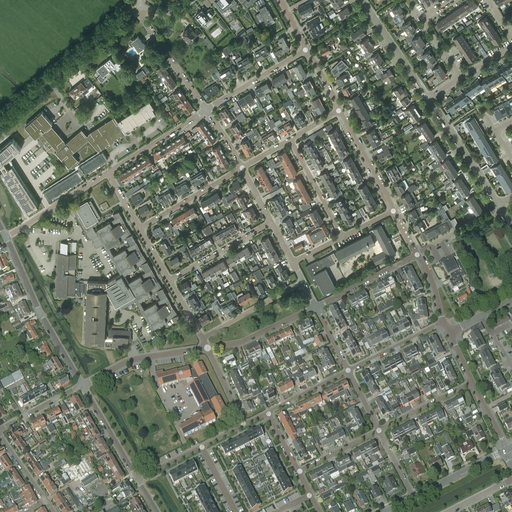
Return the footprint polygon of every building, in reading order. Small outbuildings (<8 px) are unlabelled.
[(222,14),(229,8),(222,0),(214,0),(218,4),(216,6),(222,14)] [(246,0),(240,0),(240,1),(246,8),(256,0),(250,0),(248,2),(247,1),(246,0)] [(255,17),(254,17),(257,22),(258,22),(258,23),(260,22),(265,20),(266,22),(273,18),(268,8),(268,9),(263,1),(260,3),(259,0),(255,3),(260,12),(256,14),(256,15),(254,16),(255,17)] [(344,2),(342,0),(334,0),(332,2),(334,6),(333,6),(334,8),(344,2)] [(473,9),(478,6),(473,0),(470,0),(468,1),(473,9)] [(468,1),(463,4),(469,12),(470,13),(474,10),(473,9),(468,1)] [(308,2),(298,8),(301,14),(312,8),(308,2)] [(463,4),(459,7),(464,15),(469,12),(463,4)] [(395,15),(403,10),(399,5),(395,8),(394,7),(391,9),(395,15)] [(347,7),(338,13),(339,15),(340,15),(343,18),(351,12),(347,7)] [(464,15),(459,7),(454,11),(460,18),(464,15)] [(202,10),(201,10),(200,12),(199,12),(198,13),(195,15),(196,15),(204,25),(210,20),(208,18),(209,17),(210,18),(214,14),(209,9),(205,12),(204,13),(202,10)] [(403,10),(395,15),(397,18),(394,20),(396,23),(396,22),(398,24),(403,20),(402,18),(406,15),(403,10)] [(460,18),(454,11),(450,14),(455,21),(460,18)] [(450,14),(446,16),(451,24),(455,21),(450,14)] [(446,16),(441,19),(446,27),(451,24),(446,16)] [(482,27),(489,22),(486,17),(478,22),(482,27)] [(317,18),(306,24),(308,27),(310,27),(313,33),(312,34),(314,38),(325,32),(322,28),(321,29),(317,23),(319,22),(317,18)] [(446,27),(441,19),(437,23),(438,24),(434,26),(438,32),(441,30),(442,30),(446,27)] [(403,20),(398,24),(403,32),(413,25),(409,20),(405,23),(403,20)] [(492,26),(489,22),(482,27),(485,31),(492,26)] [(416,30),(413,25),(403,32),(405,30),(408,35),(405,37),(407,39),(414,35),(412,33),(416,30)] [(492,26),(485,31),(488,36),(495,31),(492,26)] [(184,35),(183,37),(189,42),(192,38),(193,38),(197,33),(200,36),(202,34),(197,29),(195,31),(189,27),(183,34),(184,35)] [(361,28),(351,35),(355,40),(359,38),(360,39),(366,35),(361,28)] [(498,35),(495,31),(488,36),(491,40),(498,35)] [(339,32),(333,36),(335,39),(338,37),(341,41),(344,39),(339,32)] [(456,44),(464,38),(461,34),(453,39),(456,44)] [(414,35),(407,39),(409,42),(413,47),(423,40),(419,35),(415,37),(414,35)] [(502,40),(498,35),(491,40),(494,45),(502,40)] [(130,40),(127,42),(132,47),(133,46),(138,53),(144,49),(143,48),(146,45),(137,36),(131,41),(130,40)] [(283,48),(274,53),(275,56),(283,52),(289,48),(283,36),(278,39),(283,48)] [(363,48),(371,42),(368,37),(362,41),(361,39),(356,42),(357,45),(360,43),(363,48)] [(206,38),(203,40),(209,48),(212,46),(206,38)] [(267,41),(266,38),(260,41),(264,47),(260,49),(264,56),(265,56),(267,55),(267,54),(270,53),(269,51),(272,49),(269,44),(267,41)] [(464,38),(456,44),(459,48),(467,43),(464,38)] [(328,45),(320,49),(323,55),(335,49),(332,45),(335,44),(333,40),(329,43),(330,44),(328,45)] [(423,40),(413,47),(416,51),(418,54),(423,50),(422,47),(426,44),(423,40)] [(371,42),(363,48),(366,52),(363,53),(365,56),(370,53),(369,50),(374,47),(371,42)] [(470,47),(467,43),(459,48),(462,52),(470,47)] [(346,44),(339,47),(342,53),(349,49),(346,44)] [(479,48),(478,48),(484,57),(487,55),(481,46),(479,48)] [(470,47),(462,52),(466,57),(473,52),(470,47)] [(264,56),(260,49),(254,52),(259,60),(259,59),(259,60),(262,58),(264,56)] [(423,50),(418,54),(417,55),(418,57),(419,56),(420,58),(422,58),(424,57),(425,59),(433,54),(429,49),(425,52),(423,50)] [(374,62),(381,58),(378,52),(374,55),(372,52),(365,57),(369,62),(372,60),(374,62)] [(473,52),(466,57),(469,62),(477,56),(473,52)] [(433,54),(425,59),(428,64),(426,66),(427,69),(428,69),(434,65),(432,62),(436,59),(433,54)] [(243,59),(247,66),(248,67),(250,65),(252,63),(248,56),(243,59)] [(103,63),(109,70),(114,66),(118,71),(123,66),(119,62),(116,65),(110,58),(103,63)] [(337,60),(329,65),(334,75),(338,72),(339,72),(348,65),(345,58),(343,60),(341,58),(338,61),(337,60)] [(381,58),(374,62),(376,66),(373,68),(376,73),(383,69),(381,66),(385,63),(381,58)] [(247,66),(243,59),(237,63),(241,70),(242,70),(245,68),(247,66)] [(109,70),(103,63),(103,64),(103,63),(96,69),(97,69),(95,70),(100,75),(97,78),(101,82),(105,79),(103,76),(109,71),(109,70)] [(293,67),(295,70),(297,73),(303,69),(300,63),(293,67)] [(159,74),(166,69),(162,64),(156,69),(159,74)] [(225,70),(229,77),(230,76),(230,77),(233,75),(232,75),(235,73),(235,74),(238,72),(233,65),(231,66),(229,64),(226,66),(228,68),(225,70)] [(428,69),(427,69),(426,70),(428,73),(430,72),(433,73),(434,72),(435,74),(443,69),(439,64),(435,67),(434,65),(428,69)] [(510,75),(504,66),(499,69),(500,71),(504,78),(510,75)] [(142,69),(136,74),(139,79),(146,74),(142,69)] [(169,74),(166,69),(159,74),(162,79),(163,79),(169,74)] [(303,69),(297,73),(298,75),(300,78),(306,75),(303,69)] [(381,70),(375,75),(378,79),(382,76),(385,81),(387,80),(388,80),(389,82),(395,78),(393,76),(394,75),(390,69),(383,73),(381,70)] [(443,69),(435,74),(437,77),(432,80),(434,82),(435,85),(443,79),(442,77),(446,74),(443,69)] [(227,79),(227,78),(229,77),(225,70),(220,73),(223,78),(224,80),(225,80),(227,79)] [(500,71),(495,74),(501,83),(506,80),(504,78),(500,71)] [(283,73),(277,76),(281,83),(287,79),(289,83),(292,82),(290,79),(291,79),(289,77),(287,74),(285,75),(283,73)] [(346,73),(336,79),(339,84),(352,77),(351,74),(347,76),(346,73)] [(163,79),(162,79),(161,80),(162,83),(164,81),(166,84),(173,79),(169,74),(163,79)] [(501,83),(495,74),(490,77),(496,86),(501,83)] [(281,83),(277,76),(272,79),(276,86),(281,83)] [(496,86),(490,77),(485,79),(487,83),(485,85),(489,91),(492,90),(491,88),(496,86)] [(84,81),(90,88),(93,85),(88,79),(84,81)] [(176,84),(173,79),(166,84),(168,87),(166,88),(168,91),(171,90),(170,88),(176,84)] [(478,79),(473,83),(479,91),(484,88),(487,93),(489,91),(485,85),(483,86),(478,79)] [(299,94),(313,86),(309,80),(303,84),(305,87),(295,92),(296,95),(299,94)] [(75,87),(83,96),(85,94),(82,91),(83,91),(82,90),(86,88),(81,82),(75,87)] [(216,83),(205,90),(208,96),(219,90),(216,83)] [(267,83),(261,86),(265,93),(270,89),(267,83)] [(349,86),(342,90),(345,95),(358,88),(355,83),(349,86)] [(479,91),(473,83),(469,86),(474,95),(479,91)] [(265,93),(261,86),(255,90),(259,96),(262,94),(266,100),(270,97),(268,94),(266,95),(265,93)] [(313,86),(299,94),(300,96),(307,92),(309,96),(316,92),(313,86)] [(398,98),(407,92),(405,90),(406,89),(404,88),(403,89),(401,86),(393,91),(398,98)] [(474,95),(469,86),(464,89),(465,92),(465,91),(469,98),(470,98),(474,95)] [(83,96),(75,87),(69,91),(74,97),(78,95),(79,94),(81,97),(83,96)] [(291,91),(293,90),(291,87),(290,88),(287,89),(286,90),(287,93),(291,99),(294,97),(294,96),(291,91)] [(177,99),(183,94),(180,89),(174,93),(169,96),(171,98),(175,96),(177,99)] [(356,109),(363,106),(365,104),(364,101),(361,102),(357,94),(359,93),(358,91),(351,94),(353,97),(348,100),(351,106),(353,104),(356,109)] [(465,92),(460,95),(466,103),(471,100),(470,98),(469,98),(465,91),(465,92)] [(407,92),(398,98),(403,105),(410,100),(408,97),(410,96),(409,94),(408,95),(407,92)] [(250,93),(244,96),(251,106),(256,103),(255,102),(254,99),(250,93)] [(183,94),(177,99),(180,103),(178,105),(173,108),(174,108),(187,99),(183,94)] [(460,95),(456,98),(461,107),(466,103),(460,95)] [(244,96),(238,100),(242,106),(244,109),(247,107),(249,110),(252,108),(251,106),(244,96)] [(310,110),(322,103),(319,97),(312,101),(310,102),(312,105),(308,107),(309,110),(310,110)] [(456,98),(451,101),(457,110),(461,107),(456,98)] [(190,104),(187,99),(174,108),(174,109),(176,108),(177,108),(181,105),(184,108),(190,104)] [(39,137),(40,139),(44,143),(50,148),(53,146),(56,149),(57,150),(55,152),(69,167),(70,166),(73,168),(78,164),(77,162),(76,161),(77,160),(78,160),(72,153),(89,139),(99,151),(99,150),(101,149),(101,150),(106,146),(107,147),(110,145),(110,144),(115,141),(122,137),(122,136),(127,133),(130,132),(130,131),(134,128),(134,129),(139,126),(139,125),(146,120),(147,121),(152,117),(155,114),(152,109),(154,109),(149,101),(118,122),(114,117),(109,120),(102,124),(102,125),(97,128),(97,127),(94,130),(89,134),(87,136),(82,130),(77,134),(77,133),(70,138),(71,139),(66,143),(65,141),(63,139),(63,138),(54,128),(52,125),(51,126),(50,125),(53,123),(42,111),(25,125),(36,137),(38,136),(39,137)] [(86,101),(79,107),(81,110),(89,104),(86,101)] [(457,110),(451,101),(446,105),(452,113),(457,110)] [(271,103),(263,108),(266,112),(274,108),(271,103)] [(310,110),(309,110),(304,113),(307,119),(312,116),(310,113),(313,111),(315,114),(325,109),(322,103),(310,110)] [(502,103),(497,105),(504,118),(506,116),(506,115),(508,114),(504,105),(502,103)] [(190,104),(184,108),(187,113),(194,109),(190,104)] [(409,116),(418,111),(414,105),(404,111),(405,113),(407,113),(409,116)] [(504,118),(497,105),(492,108),(493,110),(498,119),(500,118),(501,119),(504,118)] [(356,109),(353,110),(357,116),(359,115),(361,117),(368,114),(363,106),(356,109)] [(226,107),(219,112),(223,117),(232,111),(234,110),(232,108),(232,107),(228,110),(226,107)] [(295,112),(292,114),(298,125),(304,121),(298,110),(296,108),(294,109),(294,110),(295,112)] [(289,121),(291,125),(293,123),(285,110),(283,111),(283,112),(288,120),(285,121),(284,120),(281,121),(282,122),(279,124),(281,126),(283,125),(289,121)] [(232,111),(223,117),(225,120),(224,120),(226,123),(226,122),(227,122),(233,118),(234,120),(236,118),(235,116),(236,116),(233,113),(232,111)] [(418,111),(409,116),(412,120),(411,121),(412,123),(421,116),(418,111)] [(368,114),(361,117),(362,119),(359,121),(363,127),(365,125),(367,128),(375,123),(376,123),(377,122),(376,120),(372,122),(368,114)] [(469,131),(479,125),(474,116),(464,122),(469,131)] [(272,119),(269,120),(273,127),(277,133),(280,131),(278,128),(276,125),(272,119)] [(293,128),(291,125),(289,121),(283,125),(287,131),(293,128)] [(200,131),(206,127),(203,122),(191,130),(193,132),(198,128),(200,131)] [(234,133),(240,129),(239,127),(241,126),(238,122),(237,123),(230,127),(234,133)] [(418,127),(416,128),(419,133),(421,135),(423,133),(430,129),(428,126),(429,126),(428,123),(427,124),(425,122),(418,127)] [(283,125),(281,126),(278,128),(280,131),(282,135),(287,131),(283,125)] [(479,125),(469,131),(474,139),(484,133),(479,125)] [(206,127),(200,131),(202,134),(196,138),(197,139),(209,131),(206,127)] [(334,130),(328,133),(331,139),(340,134),(340,133),(339,134),(338,132),(339,132),(337,128),(336,129),(334,130)] [(240,129),(234,133),(237,138),(244,134),(240,129)] [(267,134),(271,141),(276,138),(271,129),(268,132),(269,133),(267,134)] [(369,139),(381,133),(379,130),(376,132),(374,129),(366,133),(369,139)] [(435,136),(430,129),(423,133),(428,140),(435,136)] [(209,131),(197,139),(198,141),(204,137),(206,140),(213,135),(209,131)] [(381,133),(369,139),(373,145),(380,141),(378,138),(386,134),(385,131),(381,133)] [(489,141),(484,133),(474,139),(479,147),(489,141)] [(271,141),(267,134),(261,138),(265,144),(271,141)] [(342,137),(340,134),(331,139),(334,144),(342,140),(341,138),(342,137)] [(183,135),(178,138),(182,145),(184,148),(189,145),(187,142),(183,135)] [(213,135),(206,140),(208,142),(206,144),(204,146),(206,149),(208,148),(207,146),(216,140),(213,135)] [(178,138),(173,142),(179,151),(181,149),(180,147),(182,145),(178,138)] [(13,139),(0,149),(0,164),(0,165),(4,170),(2,171),(29,213),(39,206),(24,183),(26,182),(15,163),(8,167),(4,161),(20,147),(13,139)] [(308,152),(314,148),(311,143),(312,142),(311,139),(305,143),(304,143),(306,146),(305,146),(308,152)] [(243,149),(250,146),(247,140),(240,144),(243,149)] [(342,140),(334,144),(332,145),(333,146),(333,147),(335,146),(337,149),(345,145),(342,140)] [(430,146),(427,147),(432,154),(435,152),(441,148),(437,141),(430,145),(431,145),(430,146)] [(489,141),(479,147),(484,156),(494,150),(489,141)] [(179,151),(173,142),(168,145),(173,152),(176,150),(177,152),(179,151)] [(386,142),(384,143),(385,145),(382,147),(384,151),(377,154),(381,161),(388,158),(389,158),(392,156),(389,149),(391,148),(388,143),(387,144),(386,142)] [(173,152),(168,145),(163,148),(169,157),(171,155),(170,153),(173,152)] [(215,154),(222,150),(219,145),(213,148),(212,147),(206,150),(208,153),(213,150),(215,154)] [(345,145),(337,149),(340,155),(337,156),(334,158),(336,160),(339,159),(349,153),(345,145)] [(253,151),(250,146),(243,149),(247,155),(253,151)] [(169,157),(163,148),(159,151),(163,158),(166,156),(167,158),(169,157)] [(316,152),(314,148),(308,152),(311,157),(323,151),(322,149),(316,152)] [(446,155),(441,148),(435,152),(439,159),(446,155)] [(326,149),(323,151),(311,157),(314,163),(321,159),(319,157),(324,154),(324,153),(327,151),(326,149)] [(222,150),(215,154),(216,156),(210,159),(212,161),(224,155),(222,150)] [(494,150),(484,156),(489,164),(499,158),(494,150)] [(79,169),(44,192),(49,200),(82,178),(80,175),(84,173),(85,174),(107,160),(102,151),(78,167),(79,169)] [(163,158),(159,151),(153,154),(158,161),(163,158)] [(281,160),(288,156),(285,151),(278,155),(281,160)] [(351,156),(349,153),(339,159),(340,162),(343,160),(346,166),(354,162),(351,156)] [(227,160),(224,155),(212,161),(213,163),(218,160),(220,164),(227,160)] [(291,162),(288,156),(281,160),(284,166),(291,162)] [(143,160),(149,169),(152,167),(153,169),(156,167),(156,166),(155,166),(154,166),(156,165),(154,163),(153,164),(153,163),(152,163),(148,157),(143,160)] [(277,166),(275,163),(273,159),(267,162),(270,167),(271,169),(274,168),(277,166)] [(323,165),(321,159),(314,163),(317,169),(318,168),(320,170),(333,163),(332,162),(327,164),(327,163),(323,165)] [(441,164),(438,166),(442,171),(443,170),(444,172),(453,166),(449,159),(442,163),(442,164),(441,164)] [(149,169),(143,160),(139,163),(143,170),(144,172),(149,169)] [(227,160),(220,164),(216,166),(217,168),(216,168),(218,171),(222,168),(222,169),(229,165),(227,160)] [(291,162),(284,166),(287,171),(294,167),(291,162)] [(354,162),(346,166),(349,171),(357,167),(354,162)] [(496,176),(506,170),(501,162),(491,167),(496,176)] [(143,170),(139,163),(134,166),(138,173),(143,170)] [(333,163),(320,170),(321,173),(320,174),(323,180),(330,176),(329,176),(333,174),(331,172),(328,174),(327,170),(335,166),(333,163)] [(264,171),(261,165),(254,169),(257,175),(264,171)] [(389,175),(403,167),(402,165),(397,167),(395,165),(386,170),(389,175)] [(138,173),(134,166),(128,169),(133,176),(134,179),(140,175),(138,173)] [(453,166),(444,172),(448,179),(450,178),(451,177),(451,178),(458,174),(453,166)] [(196,167),(193,169),(195,172),(196,174),(200,182),(206,178),(204,176),(207,174),(203,168),(200,169),(201,171),(199,173),(196,167)] [(287,171),(290,177),(286,179),(287,181),(295,177),(294,174),(297,173),(294,167),(287,171)] [(360,173),(357,167),(349,171),(352,177),(360,173)] [(403,167),(389,175),(393,183),(398,180),(397,177),(401,175),(399,172),(405,169),(403,167)] [(211,168),(206,170),(211,179),(215,177),(211,170),(212,170),(211,168)] [(128,169),(124,172),(128,179),(133,176),(128,169)] [(264,171),(257,175),(260,180),(267,176),(265,173),(267,172),(265,170),(264,171)] [(506,170),(496,176),(501,184),(511,178),(506,170)] [(128,179),(124,172),(119,175),(120,177),(116,179),(122,187),(125,185),(124,182),(128,179)] [(190,176),(187,177),(191,184),(193,182),(195,185),(200,182),(196,174),(195,172),(189,175),(190,176)] [(360,173),(352,177),(357,185),(362,182),(361,179),(363,178),(360,173)] [(270,181),(267,176),(260,180),(263,185),(270,181)] [(330,176),(323,180),(326,185),(332,181),(330,176)] [(180,184),(185,191),(190,188),(188,185),(191,184),(187,177),(184,179),(185,181),(180,184)] [(297,180),(295,177),(287,181),(289,184),(293,182),(295,187),(303,183),(300,178),(297,180)] [(456,191),(465,185),(461,178),(454,182),(457,187),(454,188),(456,191)] [(511,189),(511,179),(511,178),(501,184),(506,193),(511,189)] [(408,190),(416,186),(414,184),(408,187),(405,180),(401,182),(401,181),(394,185),(398,193),(405,189),(407,188),(408,190)] [(172,182),(169,183),(175,193),(177,192),(179,195),(185,191),(180,184),(178,181),(176,183),(178,185),(175,187),(172,182)] [(233,193),(242,188),(237,181),(232,183),(234,186),(230,188),(233,193)] [(270,181),(263,185),(266,191),(269,189),(271,192),(278,188),(276,185),(273,187),(270,181)] [(332,181),(326,185),(329,190),(335,187),(332,181)] [(362,182),(357,185),(361,193),(369,189),(366,184),(364,185),(362,182)] [(167,188),(162,191),(168,201),(174,198),(172,195),(175,193),(169,183),(166,185),(167,188)] [(305,189),(303,183),(295,187),(298,193),(305,189)] [(416,186),(408,190),(410,192),(409,193),(401,197),(404,203),(415,197),(412,192),(417,189),(419,187),(418,185),(416,186)] [(465,185),(456,191),(457,193),(456,193),(459,198),(462,196),(463,196),(470,192),(465,185)] [(134,196),(132,198),(135,204),(143,200),(141,196),(143,195),(142,192),(145,190),(143,187),(133,193),(134,196)] [(335,187),(329,190),(332,196),(333,195),(335,198),(342,194),(341,191),(338,192),(335,187)] [(308,194),(305,189),(298,193),(301,198),(308,194)] [(372,195),(369,189),(361,193),(364,199),(372,195)] [(158,195),(155,196),(159,203),(161,201),(163,204),(168,201),(162,191),(160,192),(161,195),(159,197),(158,195)] [(217,193),(212,196),(215,203),(216,202),(219,200),(220,201),(221,200),(222,200),(219,195),(217,193)] [(278,193),(272,196),(273,199),(271,200),(274,205),(281,201),(278,196),(279,195),(278,193)] [(244,194),(236,198),(240,207),(244,205),(243,204),(249,201),(247,197),(246,198),(244,194)] [(300,199),(299,199),(300,201),(302,200),(304,203),(301,205),(303,211),(311,207),(308,201),(311,199),(308,194),(301,198),(300,199)] [(342,194),(335,198),(336,201),(334,202),(337,207),(344,203),(347,202),(346,200),(343,201),(341,197),(343,196),(342,194)] [(372,195),(364,199),(367,204),(375,200),(372,195)] [(215,203),(212,196),(206,199),(212,208),(215,206),(217,210),(219,208),(216,202),(215,203)] [(234,196),(227,201),(229,204),(229,205),(230,206),(231,201),(236,199),(234,196)] [(471,207),(478,203),(473,196),(467,200),(470,205),(467,207),(468,209),(471,207)] [(417,202),(415,197),(404,203),(407,208),(414,204),(416,203),(417,206),(424,202),(423,199),(417,202)] [(141,208),(138,209),(142,216),(150,212),(148,208),(150,206),(149,203),(151,202),(150,199),(140,205),(141,208)] [(201,202),(203,206),(206,211),(208,209),(208,210),(212,208),(206,199),(201,202)] [(75,282),(76,254),(71,254),(71,242),(67,242),(67,243),(61,242),(60,253),(57,253),(56,295),(82,296),(82,291),(87,292),(85,341),(90,342),(90,343),(99,343),(99,342),(104,342),(104,338),(113,339),(112,347),(128,348),(128,339),(131,339),(131,331),(109,330),(109,336),(104,336),(106,291),(116,308),(121,305),(123,307),(136,300),(150,325),(152,328),(154,327),(154,328),(172,318),(174,322),(180,319),(179,318),(180,317),(178,315),(177,315),(175,310),(174,311),(173,309),(170,303),(169,303),(168,301),(169,301),(167,296),(167,295),(166,294),(166,293),(165,293),(164,291),(164,290),(164,289),(163,289),(163,288),(162,288),(160,283),(158,284),(157,282),(158,282),(155,276),(154,276),(153,274),(154,274),(152,269),(151,268),(152,268),(150,266),(149,264),(148,261),(147,262),(147,261),(144,257),(143,257),(142,255),(143,255),(139,249),(138,248),(139,247),(136,242),(136,241),(135,239),(133,237),(134,237),(133,235),(132,235),(132,234),(129,230),(128,230),(127,229),(128,228),(124,222),(123,222),(122,221),(123,220),(121,216),(121,215),(120,212),(119,213),(119,211),(113,215),(115,218),(97,229),(98,230),(97,231),(96,230),(98,234),(99,235),(98,236),(92,227),(97,224),(95,221),(97,220),(101,218),(91,200),(87,202),(85,203),(84,202),(78,206),(79,207),(73,210),(90,240),(92,239),(93,241),(92,242),(96,248),(104,244),(121,274),(108,281),(108,282),(107,283),(107,282),(106,282),(88,281),(87,281),(87,283),(82,283),(82,282),(83,282),(83,281),(80,281),(80,282),(80,283),(75,282)] [(378,206),(375,200),(367,204),(368,206),(370,210),(378,206)] [(281,201),(274,205),(276,211),(284,207),(281,201)] [(344,203),(337,207),(340,213),(347,209),(344,203)] [(482,210),(478,203),(471,207),(475,214),(473,216),(474,218),(481,215),(479,212),(482,210)] [(187,210),(191,216),(192,218),(198,215),(196,212),(193,207),(187,210)] [(248,217),(255,213),(252,207),(245,211),(242,212),(246,218),(248,217)] [(284,207),(276,211),(280,216),(282,215),(284,218),(294,212),(294,211),(289,214),(288,212),(287,213),(284,207)] [(415,209),(408,213),(412,220),(421,216),(422,218),(429,214),(427,212),(422,215),(421,213),(422,212),(419,207),(415,209)] [(443,207),(436,211),(442,222),(449,219),(443,207)] [(312,218),(319,214),(316,208),(311,211),(309,209),(300,214),(303,219),(305,218),(305,217),(308,216),(311,215),(312,218)] [(351,214),(350,214),(347,209),(340,213),(344,218),(351,214)] [(187,210),(182,213),(187,222),(188,221),(186,219),(191,216),(187,210)] [(206,211),(203,213),(209,223),(212,221),(206,211)] [(228,226),(232,233),(238,230),(236,228),(239,226),(231,212),(228,214),(229,217),(230,216),(232,220),(231,221),(233,224),(228,226)] [(294,212),(284,218),(285,220),(282,221),(285,227),(296,221),(296,220),(292,222),(289,217),(296,214),(294,212)] [(351,214),(344,218),(347,224),(353,220),(352,216),(357,214),(356,212),(353,213),(350,214),(351,214)] [(182,213),(177,216),(181,222),(183,221),(185,223),(187,222),(182,213)] [(258,219),(255,213),(248,217),(251,222),(258,219)] [(319,214),(312,218),(316,225),(323,221),(319,214)] [(181,222),(177,216),(172,219),(175,225),(172,226),(172,227),(174,230),(179,238),(182,237),(181,235),(177,228),(180,227),(178,224),(181,222)] [(416,230),(417,230),(418,232),(425,228),(428,226),(424,219),(414,224),(416,227),(414,227),(416,230)] [(428,230),(421,233),(425,241),(453,226),(449,219),(442,222),(438,225),(428,230)] [(296,221),(285,227),(288,232),(291,231),(292,233),(291,234),(292,237),(302,231),(296,221)] [(322,232),(327,229),(324,224),(319,226),(322,232)] [(160,226),(153,231),(156,236),(159,234),(160,237),(165,234),(163,232),(166,230),(164,228),(163,225),(160,227),(160,226)] [(232,233),(228,226),(226,228),(224,225),(222,227),(223,229),(227,236),(232,233)] [(370,233),(335,251),(340,260),(371,244),(377,255),(372,257),(376,263),(388,257),(388,258),(395,254),(381,225),(373,229),(369,231),(370,233)] [(309,231),(306,233),(309,239),(310,241),(309,241),(311,244),(330,234),(327,229),(322,232),(319,226),(316,228),(312,230),(310,231),(309,232),(309,231)] [(223,229),(218,232),(222,239),(227,236),(223,229)] [(222,239),(218,232),(213,235),(217,242),(222,239)] [(309,239),(306,233),(305,232),(292,239),(294,244),(293,245),(296,250),(308,244),(306,241),(309,239)] [(196,236),(194,237),(196,241),(197,240),(199,243),(203,250),(208,247),(204,240),(203,238),(200,240),(199,239),(198,239),(196,236)] [(204,240),(208,247),(213,244),(209,237),(204,240)] [(264,246),(271,242),(268,237),(261,241),(262,244),(258,246),(260,249),(264,246)] [(165,240),(160,243),(163,249),(169,246),(169,245),(172,244),(168,238),(165,239),(165,240)] [(274,248),(271,242),(264,246),(266,251),(274,248)] [(199,243),(194,246),(198,253),(203,250),(199,243)] [(190,248),(188,249),(192,256),(198,253),(194,246),(193,244),(192,244),(190,245),(190,246),(190,248)] [(169,246),(163,249),(167,254),(171,252),(172,253),(175,252),(172,248),(171,249),(169,246)] [(248,247),(242,250),(246,257),(252,254),(249,249),(248,247)] [(257,263),(259,261),(256,255),(255,255),(251,247),(249,249),(252,254),(251,254),(252,256),(253,256),(257,263)] [(274,248),(266,251),(269,257),(276,253),(274,248)] [(242,262),(248,259),(246,257),(242,250),(237,253),(242,262)] [(242,262),(237,253),(232,256),(236,263),(239,261),(240,263),(242,262)] [(276,253),(269,257),(266,259),(269,264),(263,267),(265,270),(277,264),(276,260),(279,258),(276,253)] [(177,257),(170,261),(174,267),(181,262),(179,259),(182,258),(180,254),(177,256),(177,257)] [(333,259),(331,254),(318,261),(317,260),(306,266),(315,285),(319,284),(324,293),(335,287),(325,268),(336,263),(334,259),(333,259)] [(451,278),(463,272),(458,261),(455,262),(453,258),(455,257),(454,255),(450,257),(439,263),(441,267),(443,266),(448,276),(450,275),(451,278)] [(0,265),(2,270),(9,267),(3,256),(0,257),(0,265)] [(236,263),(232,256),(227,259),(231,266),(236,263)] [(223,261),(218,264),(222,271),(227,268),(223,261)] [(222,271),(218,264),(213,267),(217,274),(217,273),(222,271)] [(280,265),(275,268),(276,271),(278,271),(280,275),(277,277),(280,281),(283,280),(289,276),(285,269),(283,270),(280,265)] [(213,267),(208,270),(213,279),(216,278),(218,281),(219,280),(221,279),(219,275),(218,276),(217,273),(217,274),(213,267)] [(407,277),(414,273),(411,268),(404,272),(407,277)] [(213,279),(208,270),(202,273),(206,280),(209,278),(211,282),(214,281),(213,279)] [(261,278),(256,271),(252,273),(256,279),(255,280),(251,283),(256,291),(257,290),(259,293),(264,291),(260,283),(262,281),(261,278)] [(463,272),(451,278),(453,281),(449,283),(453,290),(463,284),(460,278),(465,276),(463,272)] [(11,273),(0,278),(3,284),(10,281),(11,282),(14,280),(13,280),(14,280),(11,273)] [(417,279),(414,273),(407,277),(409,282),(417,279)] [(272,275),(266,278),(271,287),(277,283),(272,275)] [(187,281),(181,285),(184,290),(187,289),(187,290),(190,288),(192,290),(197,287),(195,283),(192,284),(191,283),(192,283),(190,279),(187,281)] [(392,279),(387,282),(390,289),(395,286),(392,279)] [(420,284),(417,279),(409,282),(412,288),(420,284)] [(390,289),(387,282),(381,285),(385,291),(390,289)] [(420,284),(412,288),(414,291),(413,291),(413,292),(414,293),(413,294),(415,297),(417,297),(425,294),(422,289),(423,289),(420,284)] [(381,285),(376,288),(380,297),(386,294),(384,291),(385,291),(381,285)] [(12,295),(19,292),(16,286),(5,291),(8,297),(11,295),(12,295)] [(457,299),(455,301),(457,304),(460,303),(468,299),(470,298),(474,296),(472,293),(475,292),(473,287),(466,291),(464,292),(465,295),(457,299)] [(380,297),(376,288),(370,291),(374,297),(375,300),(380,297)] [(200,300),(200,299),(195,291),(189,294),(191,297),(188,299),(192,304),(200,300)] [(19,292),(12,295),(11,295),(12,299),(9,300),(10,302),(22,297),(19,292)] [(226,301),(230,310),(236,307),(234,303),(236,302),(234,298),(231,293),(231,292),(227,293),(227,296),(229,300),(226,301)] [(243,295),(242,292),(237,295),(239,297),(238,298),(241,304),(247,300),(243,295)] [(249,292),(243,295),(247,300),(252,297),(249,292)] [(360,296),(363,302),(368,300),(365,293),(360,296)] [(360,296),(354,299),(358,305),(363,302),(360,296)] [(200,300),(192,304),(195,310),(197,309),(198,312),(204,308),(205,307),(202,302),(203,301),(201,299),(200,299),(200,300)] [(217,299),(214,300),(219,308),(221,311),(223,310),(225,313),(230,310),(226,301),(220,304),(217,299)] [(354,299),(349,302),(351,306),(352,308),(351,308),(352,312),(357,310),(356,309),(359,308),(358,305),(354,299)] [(27,309),(24,303),(14,308),(16,314),(17,313),(27,309)] [(216,304),(212,306),(214,310),(215,309),(219,316),(222,314),(218,307),(216,304)] [(401,304),(399,305),(398,305),(398,306),(404,316),(406,315),(402,306),(401,304)] [(387,310),(385,306),(383,307),(382,305),(377,307),(380,313),(387,310)] [(332,316),(339,312),(336,307),(329,311),(332,316)] [(29,315),(27,309),(17,313),(20,321),(24,319),(23,318),(29,315)] [(207,314),(199,318),(203,324),(210,320),(211,321),(213,319),(211,316),(209,312),(207,313),(207,314)] [(342,317),(339,312),(332,316),(334,321),(342,317)] [(413,316),(409,317),(413,325),(417,323),(414,318),(419,317),(419,321),(428,319),(427,313),(418,314),(413,316)] [(342,317),(334,321),(337,327),(345,323),(342,317)] [(310,320),(304,323),(308,330),(310,329),(312,333),(315,331),(310,320)] [(401,323),(405,331),(410,329),(407,321),(406,320),(403,322),(402,320),(400,321),(400,323),(401,323)] [(31,322),(25,326),(29,332),(25,334),(29,341),(33,339),(34,341),(37,338),(37,337),(32,327),(35,325),(34,322),(32,323),(31,322)] [(23,323),(14,329),(16,332),(25,326),(23,323)] [(308,330),(304,323),(298,326),(302,333),(298,335),(300,340),(301,340),(302,343),(305,342),(302,336),(305,335),(304,332),(308,330)] [(345,323),(337,327),(340,332),(347,328),(345,323)] [(398,325),(396,327),(400,334),(405,331),(401,323),(400,323),(398,324),(398,325)] [(474,343),(482,339),(478,333),(484,330),(481,323),(470,329),(472,334),(469,335),(474,343)] [(400,334),(396,327),(390,329),(394,337),(400,334)] [(290,329),(284,332),(287,339),(291,337),(292,340),(295,339),(293,335),(292,335),(290,329)] [(383,329),(378,332),(383,343),(389,340),(385,332),(383,329)] [(284,332),(278,335),(281,341),(287,339),(284,332)] [(378,332),(373,335),(378,345),(383,343),(378,332)] [(352,338),(350,333),(342,337),(343,339),(342,340),(343,343),(345,342),(352,338)] [(278,335),(272,337),(276,344),(281,341),(278,335)] [(378,345),(373,335),(365,338),(365,339),(364,339),(364,340),(366,343),(367,343),(369,349),(372,347),(372,348),(378,345)] [(276,344),(272,337),(266,340),(269,346),(270,349),(273,347),(272,346),(276,344)] [(320,337),(314,340),(317,347),(323,344),(320,337)] [(431,346),(439,342),(436,337),(426,341),(429,347),(432,346),(431,346)] [(355,344),(352,338),(345,342),(348,348),(355,344)] [(304,346),(303,344),(302,345),(300,339),(296,341),(299,347),(300,346),(302,350),(305,349),(304,346)] [(482,339),(474,343),(477,350),(480,349),(482,351),(489,347),(487,344),(485,345),(482,339)] [(37,349),(39,352),(40,351),(44,358),(51,355),(46,346),(47,346),(45,342),(42,343),(43,345),(37,349)] [(441,348),(439,342),(431,346),(432,346),(434,352),(441,348)] [(252,347),(257,357),(262,355),(267,365),(270,363),(265,352),(262,353),(258,344),(252,347)] [(356,346),(355,344),(348,348),(350,353),(359,349),(357,346),(356,346)] [(257,357),(252,347),(246,350),(250,359),(247,360),(248,364),(251,370),(251,369),(252,372),(255,370),(254,368),(255,368),(252,362),(251,360),(257,357)] [(361,347),(359,349),(350,353),(353,358),(360,355),(362,357),(365,355),(361,347)] [(489,347),(482,351),(483,354),(480,355),(484,363),(492,358),(489,352),(491,351),(489,347)] [(409,351),(413,359),(419,356),(417,354),(415,349),(414,348),(409,351)] [(434,352),(431,353),(434,359),(437,358),(444,354),(445,353),(444,350),(442,350),(441,348),(434,352)] [(269,349),(266,350),(271,360),(274,358),(269,349)] [(322,360),(330,356),(327,350),(320,354),(322,360)] [(405,353),(403,353),(406,359),(405,360),(406,363),(412,361),(411,360),(413,359),(409,351),(407,351),(404,352),(405,353)] [(225,360),(228,366),(236,363),(233,356),(225,360)] [(330,356),(322,360),(325,365),(321,367),(320,365),(317,366),(318,369),(333,362),(330,356)] [(398,356),(392,359),(397,367),(404,363),(401,358),(399,359),(398,356)] [(444,371),(451,368),(448,362),(447,363),(445,358),(436,363),(436,364),(437,365),(438,366),(438,367),(441,373),(444,371)] [(492,358),(484,363),(488,370),(491,369),(492,371),(500,367),(498,363),(496,364),(492,358)] [(52,369),(59,365),(55,359),(46,364),(49,370),(52,369)] [(392,359),(387,362),(392,371),(397,368),(396,367),(397,367),(392,359)] [(333,362),(318,369),(321,374),(324,373),(322,370),(326,367),(328,371),(331,369),(333,373),(336,371),(334,367),(335,367),(333,362)] [(392,371),(387,362),(381,365),(383,367),(380,368),(382,372),(388,369),(389,372),(392,371)] [(162,372),(156,374),(160,388),(180,382),(185,380),(187,385),(191,384),(191,383),(193,383),(194,384),(189,387),(200,408),(203,414),(200,415),(199,414),(191,418),(193,421),(179,429),(184,438),(216,421),(213,416),(217,413),(218,415),(226,411),(219,398),(219,397),(218,398),(206,374),(207,374),(207,373),(202,364),(201,363),(193,367),(194,369),(189,372),(188,368),(187,369),(182,370),(177,372),(163,375),(162,372)] [(289,371),(285,363),(277,368),(278,370),(277,371),(278,373),(279,373),(279,372),(280,372),(279,370),(278,371),(278,370),(279,370),(284,368),(286,373),(289,377),(288,378),(289,380),(293,378),(292,376),(289,372),(289,371)] [(362,374),(362,375),(361,375),(364,380),(370,377),(375,374),(378,373),(380,371),(378,366),(376,363),(373,364),(375,368),(376,370),(368,374),(367,372),(365,373),(364,372),(362,374)] [(59,365),(52,369),(54,372),(52,373),(54,375),(62,370),(59,365)] [(500,367),(492,371),(494,374),(491,375),(495,382),(503,378),(500,372),(502,371),(500,367)] [(451,368),(444,371),(446,377),(454,373),(451,368)] [(311,379),(308,372),(306,369),(303,370),(305,374),(302,375),(306,382),(311,379)] [(313,370),(308,372),(311,379),(317,377),(315,373),(316,372),(315,369),(313,370)] [(306,382),(302,375),(300,370),(297,372),(298,373),(295,375),(296,378),(300,385),(306,382)] [(234,373),(229,375),(232,382),(239,378),(242,377),(239,371),(234,373)] [(454,373),(446,377),(449,383),(451,385),(455,383),(454,381),(457,379),(454,373)] [(272,383),(268,374),(263,377),(264,379),(266,379),(267,380),(267,379),(269,385),(272,383)] [(41,375),(37,377),(42,385),(46,383),(42,377),(41,375)] [(65,376),(54,383),(55,385),(58,384),(60,388),(69,383),(65,376)] [(370,377),(364,380),(367,385),(373,382),(370,377)] [(239,378),(232,382),(235,388),(242,384),(239,378)] [(503,378),(495,382),(499,390),(502,388),(503,391),(511,387),(509,383),(506,384),(503,378)] [(376,380),(373,382),(367,385),(369,391),(376,387),(378,386),(376,380)] [(427,387),(431,393),(436,390),(435,387),(437,386),(435,380),(432,382),(431,381),(426,384),(427,387)] [(291,381),(284,385),(288,392),(294,388),(291,381)] [(346,382),(341,385),(344,391),(346,395),(347,398),(350,396),(347,390),(349,388),(346,382)] [(242,384),(235,388),(238,394),(245,390),(247,389),(244,383),(242,384)] [(35,400),(31,393),(28,395),(23,385),(20,387),(24,394),(29,403),(31,402),(32,403),(35,401),(34,400),(35,400)] [(37,390),(41,396),(43,395),(44,396),(47,395),(46,393),(47,393),(43,386),(40,388),(38,385),(35,387),(37,390)] [(288,392),(284,385),(278,388),(281,395),(288,392)] [(344,391),(341,385),(335,387),(339,394),(342,393),(343,396),(346,395),(344,391)] [(427,387),(424,388),(423,386),(421,387),(425,396),(431,393),(427,387)] [(339,394),(335,387),(330,390),(333,397),(335,400),(340,397),(339,394)] [(378,393),(376,387),(369,391),(372,396),(378,393)] [(268,389),(262,392),(264,396),(266,395),(269,401),(275,398),(271,389),(269,390),(268,389)] [(37,390),(31,393),(35,400),(36,399),(36,401),(39,399),(38,398),(41,396),(37,390)] [(248,397),(252,395),(252,394),(251,392),(246,394),(245,390),(238,394),(241,400),(248,397)] [(333,397),(330,390),(324,393),(325,394),(323,395),(325,400),(327,399),(328,400),(331,398),(333,401),(335,400),(333,397)] [(411,395),(414,401),(420,398),(416,392),(415,390),(410,393),(411,395)] [(24,394),(20,396),(19,398),(20,399),(19,400),(23,406),(29,403),(24,394)] [(262,395),(257,397),(259,401),(260,400),(262,406),(263,406),(264,410),(267,408),(263,398),(262,395)] [(411,395),(406,398),(409,404),(414,401),(411,395)] [(319,396),(314,398),(317,405),(322,402),(322,401),(324,400),(322,396),(319,397),(319,396)] [(74,407),(81,403),(81,402),(81,401),(80,400),(79,400),(78,397),(68,403),(69,405),(72,404),(74,407)] [(409,404),(406,398),(400,401),(399,397),(396,399),(399,405),(401,403),(403,407),(409,404)] [(461,397),(456,400),(459,406),(460,408),(463,406),(464,409),(467,408),(465,405),(461,397)] [(314,398),(308,401),(312,408),(317,405),(314,398)] [(384,404),(386,403),(385,400),(383,401),(381,398),(375,401),(378,407),(384,404)] [(459,406),(456,400),(450,403),(456,413),(456,411),(455,411),(454,409),(459,406)] [(312,408),(308,401),(303,404),(306,411),(312,408)] [(249,403),(243,406),(247,413),(253,411),(253,410),(256,409),(252,402),(249,404),(249,403)] [(81,403),(74,407),(76,411),(73,412),(75,414),(84,409),(81,403)] [(456,413),(450,403),(445,406),(448,412),(449,414),(452,412),(454,416),(456,419),(458,418),(456,413)] [(504,403),(497,407),(500,413),(507,409),(504,403)] [(306,411),(303,404),(297,407),(298,408),(296,409),(298,413),(300,412),(301,413),(299,414),(300,417),(308,414),(306,411)] [(387,409),(384,404),(378,407),(381,412),(387,409)] [(63,413),(62,410),(61,407),(52,412),(57,420),(58,422),(60,420),(58,417),(61,416),(62,418),(62,419),(66,417),(65,417),(66,417),(65,415),(63,413)] [(387,409),(381,412),(383,417),(394,412),(391,407),(387,409)] [(434,412),(438,418),(439,420),(444,417),(444,419),(447,417),(443,410),(441,411),(440,409),(434,412)] [(353,419),(360,415),(357,410),(351,413),(353,419)] [(57,420),(52,412),(47,415),(51,423),(57,420)] [(438,418),(434,412),(429,415),(432,421),(438,418)] [(83,423),(90,419),(87,413),(77,419),(79,421),(81,419),(83,423)] [(285,413),(278,417),(281,422),(290,418),(292,416),(292,414),(291,414),(287,416),(285,413)] [(360,415),(353,419),(356,424),(362,421),(360,415)] [(429,415),(424,418),(428,426),(433,423),(432,421),(429,415)] [(42,417),(36,421),(40,427),(46,424),(42,417)] [(290,418),(281,422),(284,427),(291,424),(289,420),(291,419),(290,418)] [(428,426),(424,418),(418,421),(421,427),(422,429),(424,428),(426,431),(426,433),(426,434),(428,435),(429,438),(433,436),(431,432),(429,428),(428,426)] [(90,419),(83,423),(80,424),(84,430),(86,428),(93,424),(90,419)] [(41,429),(36,421),(31,424),(35,430),(38,428),(38,430),(41,429)] [(362,421),(356,424),(346,429),(349,435),(352,433),(350,430),(353,428),(353,429),(358,427),(359,430),(365,426),(362,421)] [(407,425),(411,433),(414,432),(415,432),(417,432),(420,430),(416,424),(413,425),(412,423),(407,425)] [(93,424),(86,428),(90,434),(96,430),(93,424)] [(293,429),(291,424),(284,427),(287,433),(293,429)] [(287,433),(289,438),(290,438),(292,440),(296,437),(295,435),(296,435),(295,432),(300,429),(301,431),(305,429),(302,424),(299,426),(293,429),(287,433)] [(411,433),(407,425),(402,428),(406,436),(411,433)] [(340,428),(335,430),(340,440),(345,437),(344,433),(346,432),(343,426),(340,428)] [(25,431),(24,430),(22,427),(9,435),(12,440),(24,432),(25,431)] [(259,439),(264,436),(260,428),(255,430),(259,439)] [(406,436),(402,428),(396,431),(399,437),(404,434),(405,436),(406,436)] [(468,431),(472,438),(474,436),(478,442),(485,438),(479,428),(472,431),(471,430),(468,431)] [(27,430),(25,431),(24,432),(12,440),(16,444),(22,440),(20,438),(25,434),(28,432),(27,430)] [(96,430),(90,434),(92,437),(89,438),(90,441),(100,435),(96,430)] [(254,441),(259,439),(255,430),(250,433),(254,441)] [(340,440),(335,430),(332,432),(334,435),(331,436),(334,442),(340,440)] [(399,437),(396,431),(390,434),(394,440),(394,442),(397,440),(399,443),(400,443),(402,447),(399,449),(401,452),(406,450),(404,446),(402,442),(399,437)] [(268,448),(273,445),(266,432),(263,434),(264,436),(261,438),(263,442),(262,442),(264,446),(266,444),(268,448)] [(249,444),(254,441),(250,433),(245,435),(249,444)] [(245,446),(249,444),(245,435),(240,438),(245,446)] [(320,442),(317,436),(314,438),(315,441),(316,441),(318,446),(322,444),(324,448),(325,449),(328,447),(327,446),(329,445),(326,439),(324,436),(322,437),(323,440),(320,442)] [(331,436),(326,439),(329,445),(334,442),(331,436)] [(22,440),(16,444),(19,449),(32,439),(31,438),(24,443),(22,440)] [(240,449),(245,446),(240,438),(235,440),(240,449)] [(295,449),(301,446),(300,443),(302,442),(300,439),(299,440),(298,441),(297,438),(292,441),(293,443),(292,444),(295,449)] [(32,439),(19,449),(22,453),(28,449),(26,446),(30,444),(32,447),(35,444),(32,439)] [(102,440),(97,443),(96,441),(91,443),(96,451),(99,449),(106,445),(102,440)] [(235,451),(240,449),(235,440),(231,443),(235,451)] [(369,445),(372,451),(378,448),(374,442),(369,445)] [(470,442),(459,448),(463,455),(473,449),(470,442)] [(230,454),(235,451),(231,443),(226,445),(230,454)] [(449,447),(443,451),(439,444),(436,446),(437,447),(440,454),(441,456),(444,454),(447,460),(454,457),(449,447)] [(106,445),(99,449),(100,452),(96,455),(98,457),(96,458),(98,460),(105,456),(104,454),(109,451),(106,445)] [(226,445),(221,448),(225,456),(230,454),(226,445)] [(372,451),(369,445),(364,448),(368,456),(371,454),(371,456),(374,455),(372,451)] [(301,446),(295,449),(298,454),(304,451),(301,446)] [(408,455),(409,456),(417,452),(414,447),(402,454),(403,457),(408,455)] [(368,456),(364,448),(358,451),(361,457),(364,455),(366,459),(368,458),(367,456),(368,456)] [(304,451),(298,454),(301,460),(303,459),(305,462),(311,459),(307,453),(308,452),(307,450),(304,451)] [(264,455),(267,460),(275,456),(272,451),(264,455)] [(361,457),(358,451),(353,454),(354,456),(352,458),(353,461),(355,464),(357,462),(356,460),(361,457)] [(43,453),(44,452),(41,453),(40,452),(38,453),(33,457),(31,454),(25,458),(28,463),(43,453)] [(45,454),(44,452),(43,453),(28,463),(31,467),(38,463),(37,462),(40,461),(38,458),(45,454)] [(108,465),(115,461),(112,455),(102,461),(103,463),(106,462),(108,465)] [(376,455),(374,456),(377,461),(377,462),(379,464),(384,461),(383,458),(379,460),(376,455)] [(278,461),(275,456),(267,460),(269,465),(278,461)] [(0,468),(8,462),(7,460),(7,459),(6,458),(5,458),(5,457),(0,460),(0,468)] [(348,457),(342,460),(345,466),(347,469),(353,466),(354,468),(356,467),(355,464),(353,461),(351,463),(348,457)] [(439,458),(428,464),(432,470),(442,465),(439,458)] [(419,464),(410,469),(415,479),(425,474),(422,468),(424,466),(422,463),(420,459),(417,460),(419,464)] [(38,463),(31,467),(34,472),(45,464),(49,462),(52,460),(51,460),(45,464),(44,462),(40,466),(38,463)] [(64,460),(53,466),(55,469),(62,465),(62,466),(66,464),(64,460)] [(345,466),(342,460),(337,463),(340,469),(345,466)] [(118,466),(115,461),(108,465),(111,470),(118,466)] [(278,461),(269,465),(272,470),(280,466),(278,461)] [(10,464),(8,462),(0,468),(0,469),(0,470),(0,471),(2,474),(6,471),(8,472),(13,469),(11,467),(12,466),(11,464),(10,464)] [(188,464),(188,465),(193,474),(198,472),(193,462),(188,465),(188,464)] [(42,469),(47,466),(45,464),(34,472),(37,476),(44,472),(42,469)] [(335,466),(333,468),(331,464),(325,467),(330,476),(335,473),(338,472),(335,466)] [(188,465),(183,467),(188,477),(193,474),(188,465)] [(111,470),(108,472),(112,478),(114,476),(121,472),(118,466),(111,470)] [(282,470),(280,466),(272,470),(274,475),(282,470)] [(377,466),(371,470),(375,478),(377,477),(375,472),(379,470),(377,466)] [(183,467),(179,470),(184,479),(188,477),(183,467)] [(241,467),(232,472),(235,477),(243,472),(241,467)] [(330,476),(325,467),(320,470),(323,476),(324,478),(327,477),(330,476)] [(10,480),(17,475),(13,470),(8,474),(6,475),(10,480)] [(179,470),(174,472),(179,482),(184,479),(179,470)] [(285,475),(282,470),(274,475),(277,480),(285,475)] [(320,470),(314,473),(318,479),(323,476),(320,470)] [(375,478),(371,470),(366,472),(373,483),(377,481),(375,478)] [(114,476),(116,479),(114,481),(115,483),(124,477),(121,472),(114,476)] [(169,475),(174,484),(179,482),(174,472),(169,475)] [(235,477),(237,482),(246,477),(243,472),(235,477)] [(318,479),(314,473),(309,476),(312,482),(318,479)] [(21,480),(17,475),(10,480),(11,482),(13,480),(15,484),(21,480)] [(40,480),(39,481),(41,483),(41,482),(43,485),(50,480),(47,475),(40,480)] [(50,480),(43,485),(46,489),(53,485),(53,484),(51,482),(59,477),(57,475),(52,478),(50,480)] [(287,480),(285,475),(277,480),(279,484),(288,480),(287,480)] [(96,476),(82,485),(84,488),(98,479),(96,476)] [(237,482),(238,482),(240,486),(248,482),(246,477),(237,482)] [(392,479),(384,483),(387,489),(385,490),(387,494),(389,492),(389,493),(397,489),(392,479)] [(8,487),(5,490),(7,492),(9,490),(10,491),(17,486),(19,489),(24,485),(21,480),(15,484),(16,484),(13,486),(8,488),(8,487)] [(290,485),(288,480),(279,484),(282,489),(290,485)] [(57,481),(53,484),(53,485),(46,489),(51,496),(58,491),(55,488),(60,485),(57,481)] [(122,493),(131,488),(127,482),(119,487),(121,490),(120,490),(122,493)] [(251,487),(248,482),(240,486),(242,491),(251,487)] [(290,485),(282,489),(284,494),(292,490),(290,485)] [(13,499),(31,490),(29,486),(21,490),(22,492),(18,494),(18,493),(16,494),(14,491),(10,494),(13,499)] [(195,491),(197,496),(207,491),(204,486),(195,491)] [(253,492),(251,487),(242,491),(245,496),(253,492)] [(377,487),(369,491),(374,501),(381,497),(377,487)] [(134,494),(131,488),(122,493),(120,494),(124,500),(120,502),(122,505),(126,503),(125,500),(134,494)] [(31,490),(13,499),(14,501),(20,498),(24,496),(25,499),(33,494),(31,490)] [(209,496),(207,491),(197,496),(200,501),(209,496)] [(331,491),(319,496),(321,501),(333,495),(331,491)] [(361,491),(355,495),(361,507),(368,504),(361,491)] [(247,501),(256,496),(253,492),(245,496),(247,500),(247,501)] [(505,506),(511,502),(511,494),(510,495),(508,492),(504,495),(505,497),(502,498),(505,503),(504,504),(505,506)] [(33,494),(25,499),(26,501),(23,502),(17,505),(18,507),(17,507),(17,508),(35,498),(33,494)] [(62,499),(62,500),(64,498),(63,496),(61,498),(59,495),(53,499),(56,504),(62,499)] [(209,496),(200,501),(202,506),(212,501),(209,496)] [(250,506),(258,501),(256,496),(247,501),(250,506)] [(10,507),(12,511),(17,511),(14,504),(11,506),(10,503),(7,497),(5,498),(8,503),(10,507)] [(35,498),(17,508),(19,511),(22,511),(21,508),(28,505),(29,507),(37,503),(35,498)] [(349,503),(343,506),(346,511),(352,511),(355,511),(352,505),(355,504),(352,498),(348,500),(349,503)] [(62,499),(56,504),(59,508),(65,504),(67,503),(66,501),(64,502),(62,500),(62,499)] [(140,505),(140,504),(139,502),(137,500),(129,504),(131,506),(129,507),(131,510),(140,505)] [(202,506),(205,511),(214,506),(212,501),(202,506)] [(261,506),(258,501),(250,506),(253,510),(261,506)] [(4,506),(6,511),(12,511),(10,507),(8,503),(4,506)] [(334,503),(329,505),(332,510),(330,511),(329,511),(339,511),(336,507),(334,503)]
